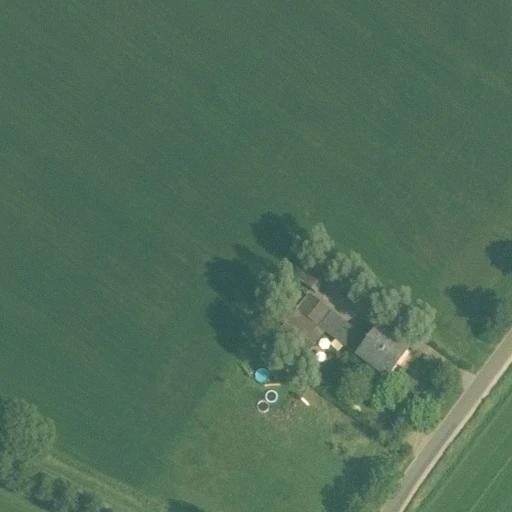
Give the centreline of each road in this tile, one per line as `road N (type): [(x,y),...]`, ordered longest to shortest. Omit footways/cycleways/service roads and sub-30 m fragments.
road 1 (unclassified): [(389,511),(511,344)]
road 2 (unclassified): [(110,511),(0,454)]
